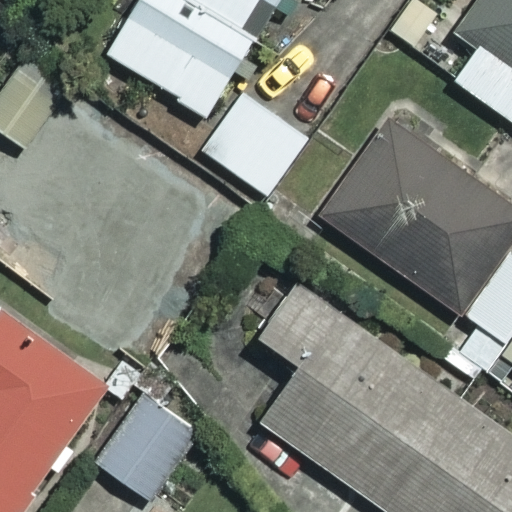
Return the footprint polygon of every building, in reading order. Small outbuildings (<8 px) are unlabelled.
[(196,0),(128,0),(101,44),(178,92),(175,98),(201,115),(252,35),(235,24),(196,0)] [(196,0),(235,24),(250,0),(268,0),(288,12),(295,0),(196,0)] [(511,0),(473,0),(449,36),(469,50),(451,76),(511,119),(511,0)] [(57,89),(17,61),(0,86),(0,126),(22,141),(57,89)] [(304,136),(240,90),(199,146),(263,192),(304,136)] [(108,340),(199,208),(53,108),(0,185),(0,218),(72,268),(50,301),(108,340)] [(319,211),(500,343),(511,327),(511,248),(499,239),(511,220),(511,205),(388,116),(319,211)] [(511,511),(511,434),(290,276),(252,330),(293,358),(252,416),(387,511),(511,511)] [(0,511),(6,511),(101,380),(0,308),(0,511)] [(195,432),(139,389),(89,455),(145,497),(195,432)]
